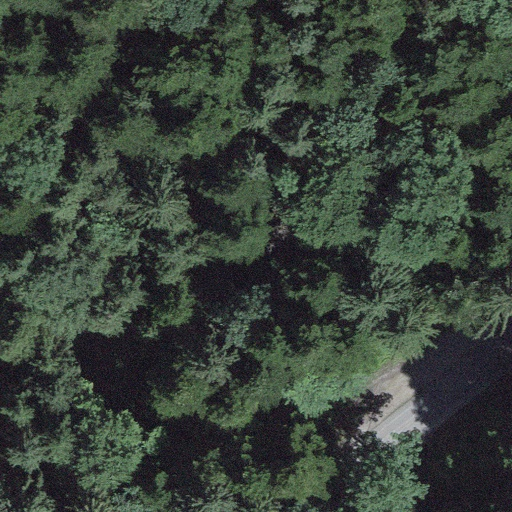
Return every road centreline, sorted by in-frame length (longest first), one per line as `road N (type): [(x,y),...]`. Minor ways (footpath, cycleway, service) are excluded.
road 1 (track): [(511,327),(271,409),(143,418),(77,359),(37,257),(0,217)]
road 2 (unclassified): [(511,328),(279,511)]
